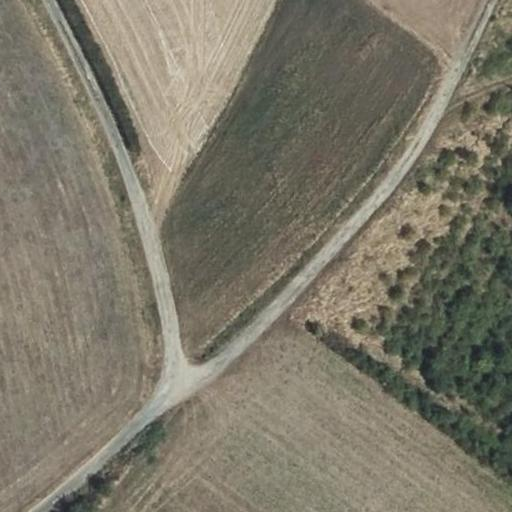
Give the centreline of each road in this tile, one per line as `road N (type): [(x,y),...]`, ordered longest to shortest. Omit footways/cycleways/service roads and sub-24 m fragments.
road 1 (track): [(42,511),(396,175),(488,0)]
road 2 (unclassified): [(173,394),(135,184),(36,0)]
